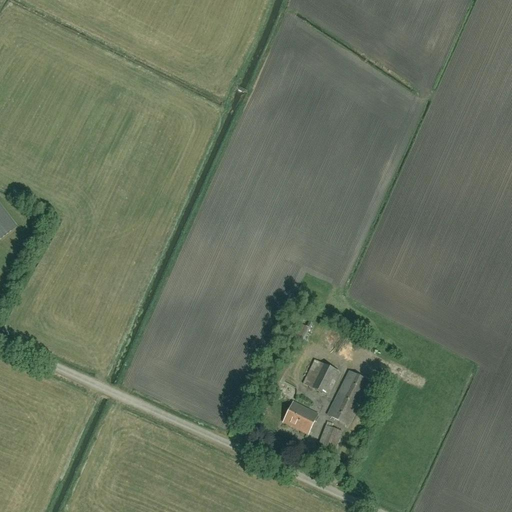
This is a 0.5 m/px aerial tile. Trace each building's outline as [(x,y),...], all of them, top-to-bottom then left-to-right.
[(0,205),(0,239),(16,227),(0,205)] [(290,375),(300,354),(304,347),(302,347),(305,341),(307,342),(311,335),(309,334),(313,325),(309,323),(307,328),(301,325),(279,369),(290,375)] [(334,336),(329,345),(340,351),(345,342),(334,336)] [(329,397),(340,373),(315,361),(303,384),(329,397)] [(349,427),(372,382),(349,371),(327,416),(349,427)] [(308,435),(318,415),(293,403),(283,423),(308,435)] [(334,455),(342,432),(326,426),(318,449),(334,455)]
